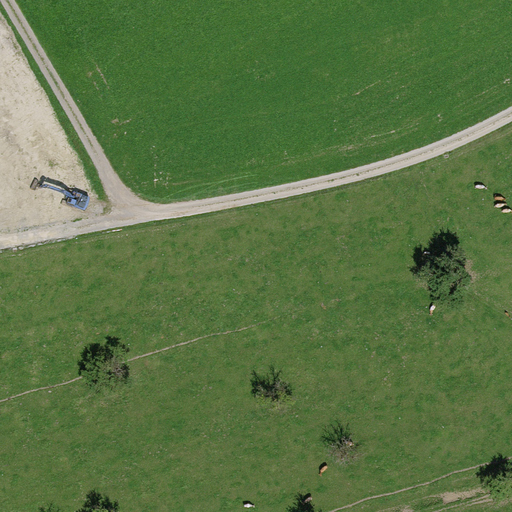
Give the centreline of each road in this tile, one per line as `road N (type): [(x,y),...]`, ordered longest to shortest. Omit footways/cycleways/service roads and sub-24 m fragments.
road 1 (track): [(134,220),(429,161),(511,120)]
road 2 (track): [(134,220),(4,0)]
